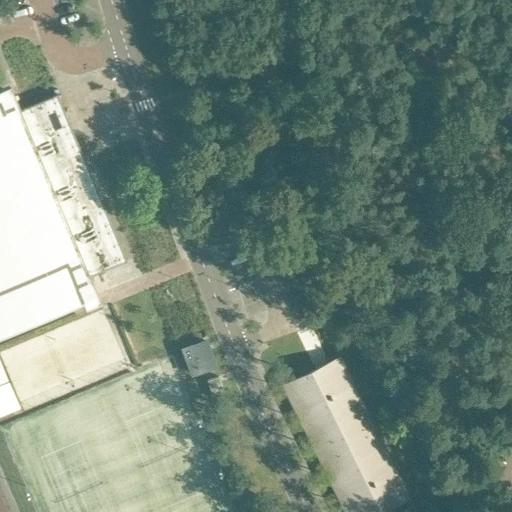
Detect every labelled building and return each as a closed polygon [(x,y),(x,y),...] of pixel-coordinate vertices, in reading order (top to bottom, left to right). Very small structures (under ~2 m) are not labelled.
[(79,145),(76,140),(70,125),(68,120),(62,105),(60,100),(57,93),(18,110),(10,91),(0,95),(0,335),(73,305),(95,295),(88,277),(127,260),(79,145)] [(221,197),(225,209),(241,202),(237,191),(221,197)] [(181,349),(190,374),(203,369),(213,366),(208,352),(205,345),(204,341),(181,349)] [(283,384),(346,511),(376,511),(408,496),(339,357),(283,384)] [(224,394),(220,383),(218,377),(207,381),(213,398),(224,394)] [(511,430),(511,407),(502,431),(510,434),(511,430)]
